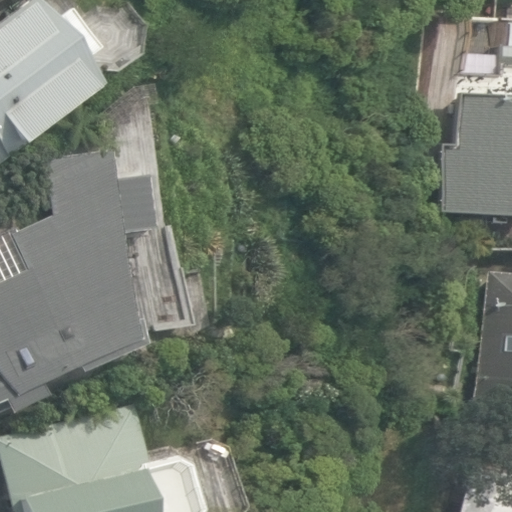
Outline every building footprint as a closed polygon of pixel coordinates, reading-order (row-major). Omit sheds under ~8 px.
[(0,157),(91,88),(73,65),(92,51),(61,10),(45,22),(28,0),(10,0),(0,8),(0,157)] [(511,15),(451,15),(445,145),(429,145),(426,215),(511,217),(511,198),(511,15)] [(122,85),(84,119),(106,142),(118,132),(112,126),(132,107),(149,106),(144,83),(122,85)] [(108,182),(104,152),(36,160),(44,218),(0,235),(0,411),(36,394),(33,385),(71,368),(74,374),(130,348),(116,237),(151,231),(142,176),(108,182)] [(511,279),(480,275),(464,419),(511,424),(511,279)] [(0,425),(0,498),(3,511),(180,511),(178,502),(186,500),(175,455),(164,458),(161,445),(139,450),(125,392),(68,406),(71,418),(24,430),(22,420),(0,425)]
